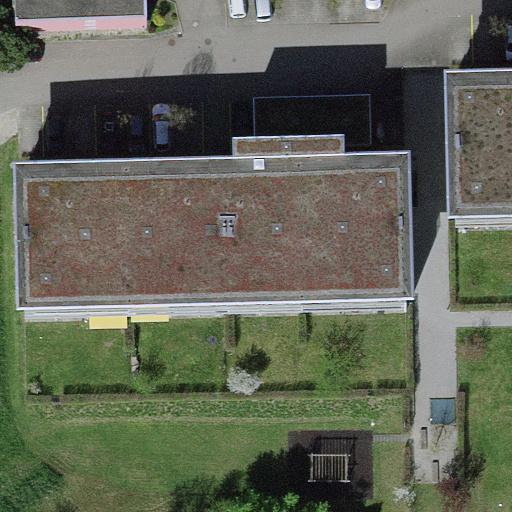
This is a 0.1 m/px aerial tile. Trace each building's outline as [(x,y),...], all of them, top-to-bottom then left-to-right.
[(151,0),(16,0),(18,41),(153,38),(151,0)] [(511,210),(511,97),(450,99),(453,212),(511,210)] [(371,148),(370,98),(278,100),(279,150),(371,148)] [(254,151),(233,151),(233,171),(255,171),(254,151)] [(405,178),(21,186),(24,302),(407,294),(405,178)]
